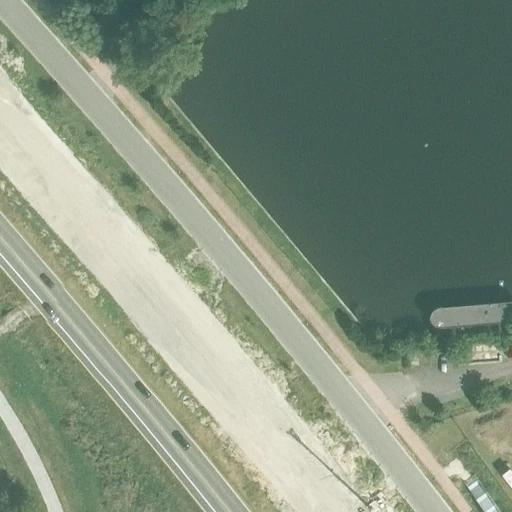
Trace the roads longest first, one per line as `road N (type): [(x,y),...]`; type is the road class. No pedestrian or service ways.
road 1 (unclassified): [(434,511),(356,409),(4,0)]
road 2 (motorway): [(338,511),(0,121)]
road 3 (motorway): [(0,235),(232,511)]
road 4 (unclassified): [(54,511),(0,402)]
